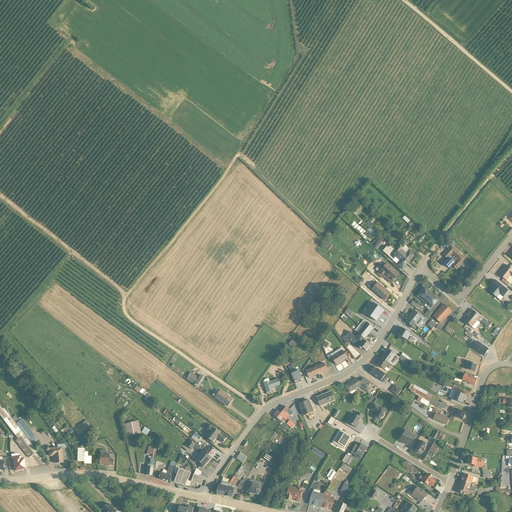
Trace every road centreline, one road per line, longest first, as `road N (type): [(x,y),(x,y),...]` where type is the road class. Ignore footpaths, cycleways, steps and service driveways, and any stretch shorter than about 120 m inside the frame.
road 1 (track): [(201,368),(126,316),(123,304),(239,152)]
road 2 (tertiary): [(176,491),(95,475),(0,480)]
road 3 (track): [(0,195),(125,295)]
road 4 (track): [(511,93),(400,0)]
road 5 (track): [(426,258),(511,154)]
road 6 (residential): [(419,269),(458,299),(511,236)]
road 7 (unclassified): [(463,438),(354,368)]
